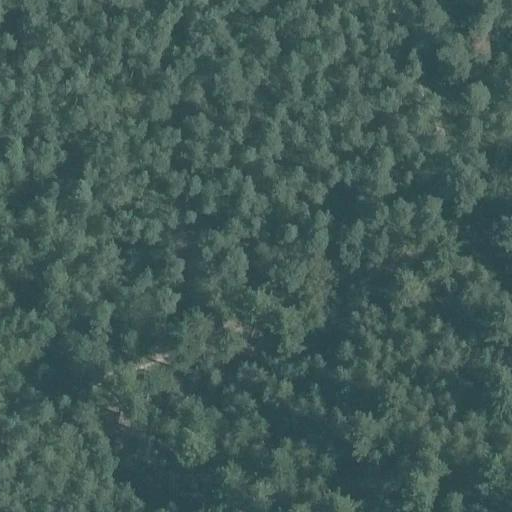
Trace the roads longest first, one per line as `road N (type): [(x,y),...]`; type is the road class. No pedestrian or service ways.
road 1 (track): [(0,432),(511,226)]
road 2 (track): [(511,321),(381,0)]
